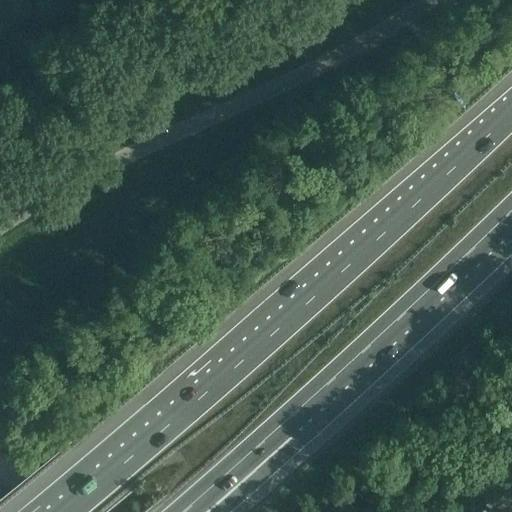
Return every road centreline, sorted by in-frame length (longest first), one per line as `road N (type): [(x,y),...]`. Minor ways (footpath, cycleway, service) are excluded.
road 1 (motorway): [(511,113),(332,282),(64,511)]
road 2 (unclassified): [(431,0),(60,188),(0,230)]
road 3 (motorway): [(183,511),(511,211)]
